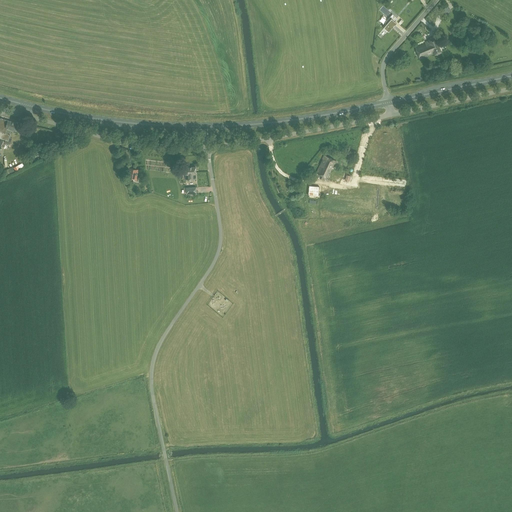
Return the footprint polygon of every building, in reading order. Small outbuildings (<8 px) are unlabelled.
[(387,17),(392,14),(386,5),(381,8),(387,17)] [(386,24),(383,27),(388,32),(396,23),(395,21),(397,18),(392,14),(384,23),(386,24)] [(385,16),(379,22),(382,25),(388,19),(385,16)] [(428,39),(428,40),(424,41),(425,42),(415,46),(420,59),(434,53),(434,54),(441,51),(435,36),(428,39)] [(12,138),(9,137),(11,129),(18,131),(20,124),(1,118),(0,119),(0,137),(5,139),(4,142),(10,144),(12,138)] [(41,148),(38,149),(30,151),(33,159),(43,156),(41,148)] [(344,173),(332,167),(336,161),(324,155),(322,158),(323,159),(316,173),(327,178),(340,183),(344,173)] [(195,166),(184,167),(185,174),(185,179),(195,179),(195,174),(196,174),(195,166)] [(12,167),(7,169),(0,172),(0,179),(15,172),(12,167)] [(126,177),(133,178),(132,182),(138,183),(139,177),(137,176),(138,169),(128,167),(126,177)] [(329,206),(358,207),(358,194),(329,194),(329,206)] [(385,201),(385,200),(385,199),(384,198),(384,196),(383,195),(381,194),(380,194),(379,194),(378,194),(377,194),(375,194),(374,195),(373,196),(373,197),(372,198),(372,199),(372,200),(372,202),(372,203),(373,204),(374,205),(376,206),(377,207),(378,207),(380,207),(381,206),(382,206),(383,205),(384,203),(385,201)] [(391,203),(407,206),(408,200),(392,198),(391,203)]
